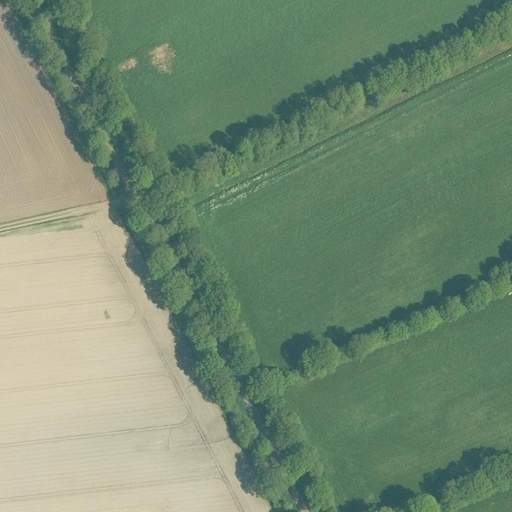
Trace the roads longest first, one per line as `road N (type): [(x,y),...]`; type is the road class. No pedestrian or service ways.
road 1 (unclassified): [(303,511),(32,0)]
road 2 (track): [(511,55),(155,231)]
road 3 (track): [(137,200),(0,227)]
